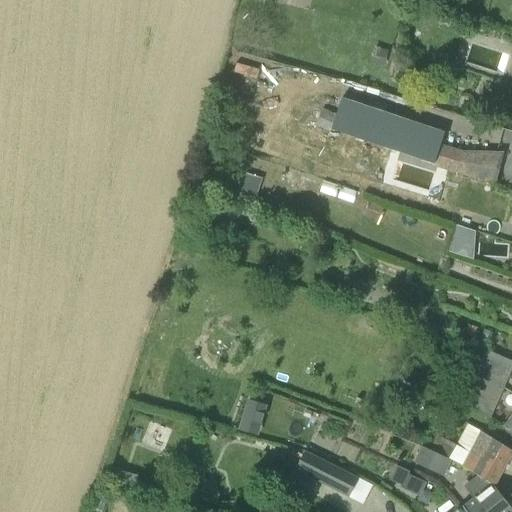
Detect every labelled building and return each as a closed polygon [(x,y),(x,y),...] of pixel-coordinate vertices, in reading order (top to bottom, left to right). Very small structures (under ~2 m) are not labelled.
[(332,133),(343,100),(336,98),(331,113),(322,110),(316,128),(332,133)] [(436,166),(442,147),(446,135),(343,100),(332,133),(436,166)] [(493,185),(502,154),(460,152),(442,147),(436,166),(493,185)] [(238,188),(264,197),(271,178),(245,168),(238,188)] [(474,338),(477,328),(467,325),(464,334),(474,338)] [(492,342),(496,332),(483,328),(479,337),(492,342)] [(475,371),(503,389),(511,368),(511,362),(485,350),(475,371)] [(489,419),(503,389),(475,371),(463,398),(489,419)] [(268,404),(248,398),(239,429),(260,435),(268,404)] [(511,415),(500,427),(511,438),(511,415)] [(511,456),(511,451),(480,432),(460,467),(466,470),(476,476),(484,479),(495,487),(511,456)] [(436,436),(428,450),(448,460),(456,446),(454,445),(436,436)] [(445,479),(453,463),(448,460),(428,450),(422,447),(415,464),(445,479)] [(351,498),(360,480),(332,466),(323,483),(351,498)] [(137,474),(110,467),(106,484),(132,491),(137,474)] [(427,483),(407,473),(400,487),(420,496),(427,483)] [(510,511),(511,511),(511,510),(495,487),(484,479),(476,476),(462,487),(470,498),(460,507),(464,511),(510,511)]
